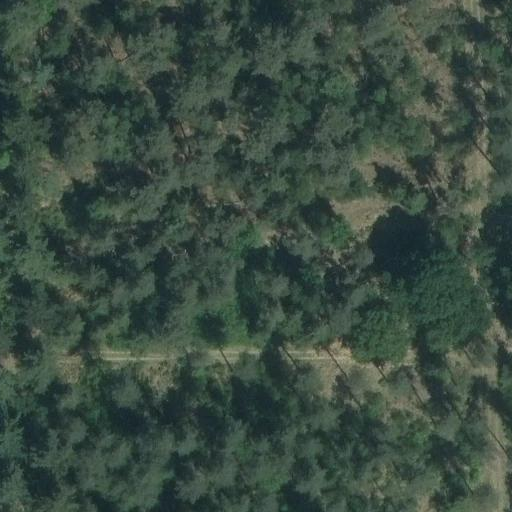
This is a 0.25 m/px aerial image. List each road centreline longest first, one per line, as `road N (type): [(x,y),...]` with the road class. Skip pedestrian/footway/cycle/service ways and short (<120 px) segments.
road 1 (track): [(463,0),(493,511)]
road 2 (track): [(3,340),(511,348)]
road 3 (track): [(0,307),(18,511)]
